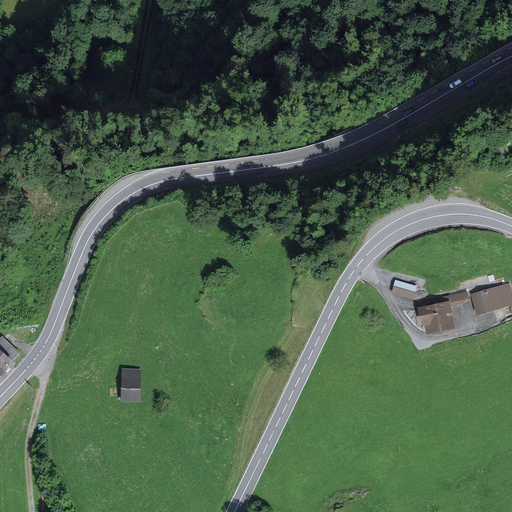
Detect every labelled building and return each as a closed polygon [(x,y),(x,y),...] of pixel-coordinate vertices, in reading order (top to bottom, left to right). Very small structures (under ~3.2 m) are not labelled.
[(396,280),(392,290),(415,298),(418,288),(396,280)] [(511,292),(509,283),(472,294),(477,313),(511,303),(511,292)] [(449,302),(419,308),(424,333),(454,327),(449,302)] [(18,354),(3,339),(0,342),(0,377),(12,364),(10,363),(18,354)] [(140,376),(122,376),(122,399),(140,399),(140,376)]
